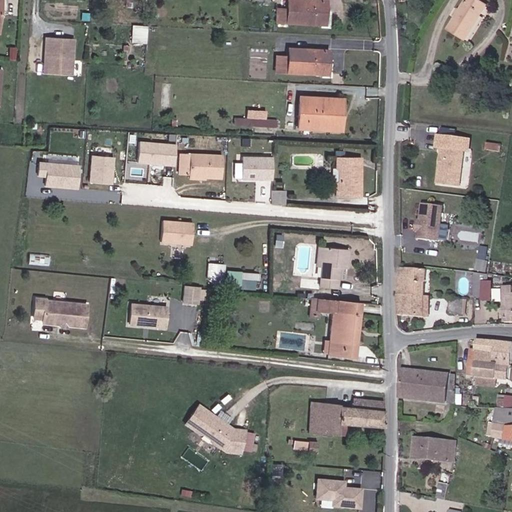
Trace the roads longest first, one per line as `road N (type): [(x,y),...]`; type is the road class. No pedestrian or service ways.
road 1 (unclassified): [(387,0),(393,345)]
road 2 (unclassified): [(393,345),(391,511)]
road 3 (tertiary): [(511,331),(393,345)]
